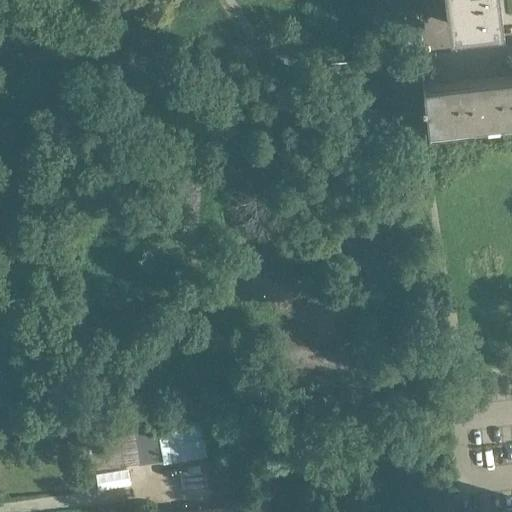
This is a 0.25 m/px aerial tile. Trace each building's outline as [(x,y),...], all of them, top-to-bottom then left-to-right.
[(450,0),(452,19),(446,20),(446,21),(500,15),(500,14),(498,0),(450,0)] [(511,73),(423,83),(421,83),(423,99),(420,99),(421,105),(423,104),(426,132),(428,132),(428,131),(511,121),(511,73)] [(203,419),(156,426),(161,459),(161,462),(206,454),(203,419)] [(118,431),(90,436),(95,468),(123,464),(139,462),(161,459),(156,426),(118,431)] [(296,428),(266,432),(271,475),(301,472),(296,428)] [(196,477),(197,489),(210,488),(208,476),(196,477)] [(269,511),(268,501),(192,509),(171,511),(269,511)]
